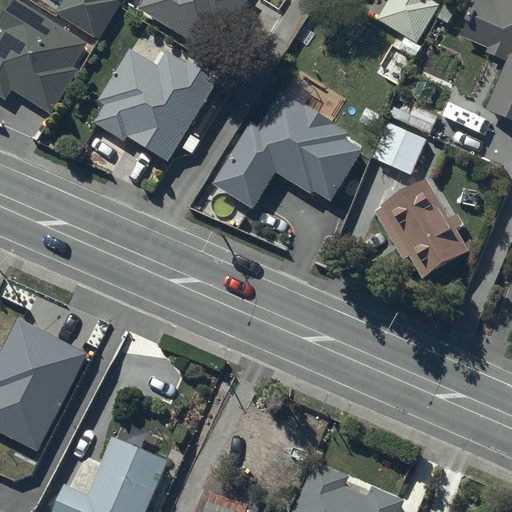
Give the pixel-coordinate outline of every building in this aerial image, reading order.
[(68,0),(59,17),(101,41),(122,3),(117,0),(68,0)] [(393,0),(380,22),(407,38),(400,48),(416,58),(446,8),(437,3),(438,0),(393,0)] [(511,0),(497,0),(495,5),(484,0),(481,0),(464,38),(490,49),(487,55),(508,64),(487,111),(511,121),(511,0)] [(89,45),(16,1),(0,26),(0,31),(5,34),(0,43),(0,96),(9,102),(15,92),(55,117),(82,71),(76,67),(89,45)] [(220,84),(168,53),(160,67),(131,50),(100,102),(108,107),(96,126),(127,144),(129,139),(172,164),(220,84)] [(347,137),(282,97),(262,131),(252,125),(213,187),(254,212),(277,176),(314,199),(316,194),(333,205),(365,154),(345,142),(347,137)] [(428,140),(390,125),(376,160),(414,176),(428,140)] [(429,181),(376,213),(407,264),(413,260),(425,281),(472,253),(458,230),(464,226),(458,217),(453,220),(429,181)] [(85,353),(17,319),(0,351),(0,431),(36,450),(85,353)] [(65,488),(55,511),(149,511),(169,464),(113,441),(90,498),(65,488)] [(352,479),(317,464),(296,511),(402,511),(405,506),(375,493),(371,501),(347,491),(352,479)]
